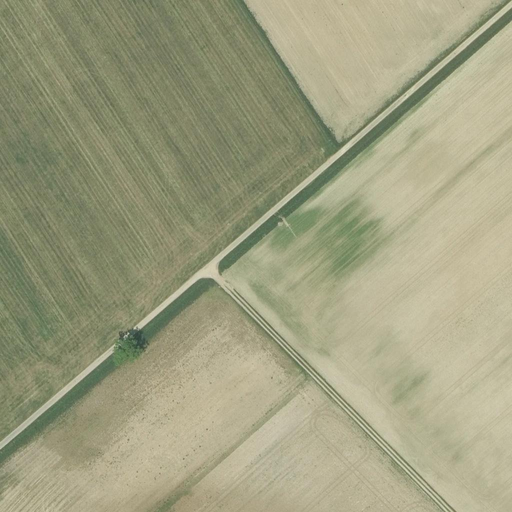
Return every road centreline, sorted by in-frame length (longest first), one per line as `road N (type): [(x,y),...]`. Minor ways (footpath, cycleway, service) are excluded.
road 1 (track): [(0,446),(511,4)]
road 2 (track): [(449,511),(206,267)]
